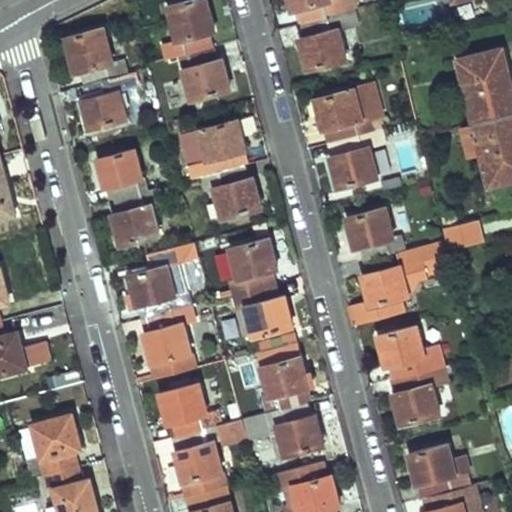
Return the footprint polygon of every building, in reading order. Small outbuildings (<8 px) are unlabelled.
[(211,14),(207,0),(188,0),(167,5),(177,39),(163,43),(167,58),(176,55),(187,53),(214,46),(210,31),(206,16),(211,14)] [(293,0),(295,9),(299,22),(354,8),(352,0),(293,0)] [(354,8),(299,22),(303,38),(306,50),(301,51),(305,69),(345,59),(337,29),(358,23),(354,8)] [(215,30),(211,14),(206,16),(210,31),(215,30)] [(115,60),(106,26),(68,36),(72,55),(77,53),(81,70),(85,84),(129,73),(126,57),(115,60)] [(303,38),(298,39),(301,51),(306,50),(303,38)] [(217,60),(214,46),(187,53),(191,67),(184,69),(192,98),(230,89),(225,71),(221,73),(217,60)] [(511,77),(511,63),(508,46),(459,57),(474,120),(511,110),(511,87),(510,78),(511,77)] [(77,53),(72,55),(76,71),(81,70),(77,53)] [(187,53),(176,55),(180,70),(184,69),(191,67),(187,53)] [(222,59),(217,60),(221,73),(225,71),(222,59)] [(129,73),(85,84),(89,98),(92,109),(87,110),(91,129),(130,118),(128,111),(137,108),(132,87),(140,86),(136,71),(129,73)] [(380,114),(373,84),(316,98),(320,115),(325,114),(328,127),(331,140),(374,129),(371,116),(380,114)] [(92,109),(89,98),(83,99),(87,110),(92,109)] [(511,110),(474,120),(460,124),(468,156),(482,152),(489,184),(511,178),(511,110)] [(238,119),(200,129),(183,134),(194,177),(202,175),(245,164),(249,163),(245,150),(246,150),(238,119)] [(381,127),(374,129),(377,143),(385,141),(381,127)] [(374,129),(331,140),(335,155),(338,167),(333,168),(337,187),(377,177),(369,145),(377,143),(374,129)] [(145,176),(138,148),(100,157),(104,175),(108,175),(111,185),(114,198),(150,188),(147,176),(145,176)] [(11,196),(0,154),(0,217),(9,215),(4,198),(11,196)] [(335,155),(330,156),(333,168),(338,167),(335,155)] [(248,177),(245,164),(202,175),(205,188),(214,187),(223,217),(262,206),(256,189),(251,190),(248,177)] [(253,176),(248,177),(251,190),(256,189),(253,176)] [(179,185),(166,189),(168,197),(181,193),(179,185)] [(150,188),(114,198),(118,213),(122,225),(118,226),(123,244),(161,234),(153,204),(163,202),(159,186),(150,188)] [(15,214),(11,196),(4,198),(9,215),(15,214)] [(393,238),(384,207),(346,217),(351,235),(355,234),(359,246),(362,259),(397,249),(404,248),(400,236),(393,238)] [(477,219),(442,226),(445,238),(448,247),(482,239),(477,219)] [(275,256),(270,237),(231,247),(239,277),(230,280),(233,294),(276,282),(273,270),(269,257),(275,256)] [(397,249),(401,265),(363,274),(369,300),(349,304),(354,324),(403,311),(399,297),(408,294),(408,290),(410,289),(418,275),(418,273),(452,265),(448,247),(445,238),(404,248),(397,249)] [(278,268),(275,256),(269,257),(273,270),(278,268)] [(181,260),(168,264),(173,280),(186,277),(181,260)] [(173,280),(168,264),(131,273),(135,291),(139,291),(142,303),(146,316),(192,304),(189,291),(176,293),(173,280)] [(2,268),(0,268),(0,318),(0,319),(0,317),(0,303),(11,300),(2,268)] [(279,297),(276,282),(233,294),(237,309),(247,307),(254,336),(294,325),(289,308),(283,310),(279,297)] [(285,295),(279,297),(283,310),(289,308),(285,295)] [(197,320),(192,304),(146,316),(150,331),(153,344),(149,346),(158,378),(197,367),(185,324),(197,320)] [(0,319),(0,318),(0,373),(27,367),(22,348),(19,331),(5,334),(0,319)] [(416,326),(378,335),(383,354),(387,352),(390,365),(393,377),(446,363),(442,350),(423,355),(416,326)] [(47,341),(22,348),(27,367),(52,360),(47,341)] [(447,349),(442,350),(446,363),(451,362),(447,349)] [(306,374),(301,355),(263,365),(270,395),(263,397),(267,411),(307,401),(303,387),(300,376),(306,374)] [(446,363),(393,377),(397,391),(400,405),(395,406),(399,423),(439,413),(432,383),(449,378),(446,363)] [(309,386),(306,374),(300,376),(303,387),(309,386)] [(207,413),(200,382),(163,392),(166,410),(171,409),(174,421),(177,435),(221,423),(218,410),(207,413)] [(400,405),(397,391),(392,392),(395,406),(400,405)] [(311,415),(307,401),(267,411),(252,415),(256,433),(270,430),(270,427),(278,426),(286,454),(324,444),(319,427),(315,427),(311,415)] [(83,448),(74,413),(33,423),(34,426),(42,455),(29,458),(33,475),(47,472),(78,465),(75,450),(83,448)] [(316,414),(311,415),(315,427),(319,427),(316,414)] [(223,470),(216,441),(221,440),(223,445),(248,439),(242,418),(221,423),(177,435),(182,450),(185,462),(180,463),(185,480),(189,495),(227,486),(223,470)] [(34,426),(22,429),(29,458),(42,455),(34,426)] [(451,459),(447,443),(409,453),(414,471),(418,470),(421,483),(424,496),(471,484),(467,472),(468,470),(465,456),(451,459)] [(323,460),(275,473),(278,485),(286,490),(294,488),(297,499),(289,502),(285,510),(285,511),(336,511),(334,505),(331,493),(337,492),(332,474),(327,475),(323,460)] [(82,481),(78,465),(47,472),(51,489),(55,488),(60,511),(98,511),(90,479),(82,481)] [(471,484),(424,496),(428,510),(428,511),(465,511),(462,501),(474,498),(474,497),(490,493),(487,481),(471,484)] [(286,490),(278,485),(285,510),(289,502),(297,499),(294,488),(286,490)] [(45,511),(60,511),(55,488),(51,489),(40,491),(45,511)] [(340,504),(337,492),(331,493),(334,505),(340,504)] [(234,511),(232,502),(194,511),(234,511)]
